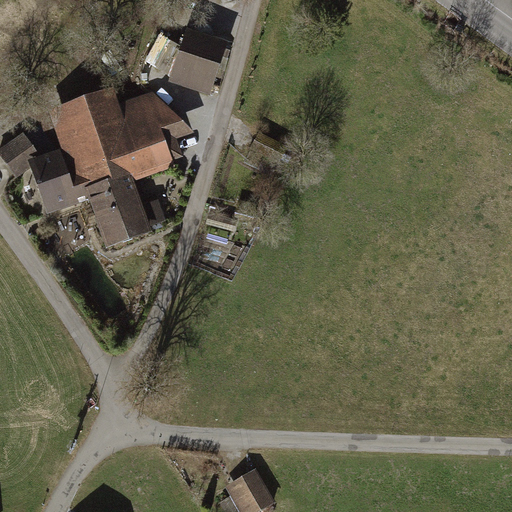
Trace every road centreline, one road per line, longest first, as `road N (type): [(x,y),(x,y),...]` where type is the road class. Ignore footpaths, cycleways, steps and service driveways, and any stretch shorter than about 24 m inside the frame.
road 1 (unclassified): [(252,0),(179,254),(119,399)]
road 2 (unclassified): [(119,399),(137,426),(182,441),(511,448)]
road 3 (unclassified): [(0,221),(119,399)]
road 4 (unclassified): [(119,399),(57,511)]
